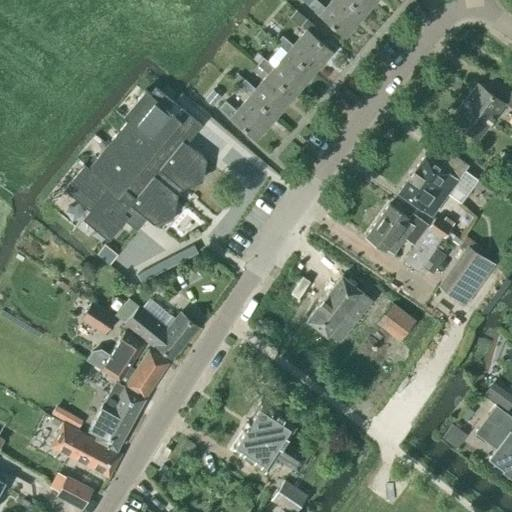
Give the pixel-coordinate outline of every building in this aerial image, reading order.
[(364,15),(346,0),(330,0),(324,7),(315,0),(301,0),(344,37),(364,15)] [(346,0),(364,15),(376,0),(346,0)] [(279,46),(287,52),(287,51),(313,74),(332,52),(306,29),(293,45),(282,36),(276,43),(279,46)] [(279,46),(267,61),(263,57),(257,64),(268,74),(268,73),(294,96),(313,74),(287,51),(287,52),(279,46)] [(244,79),(238,86),(249,96),(249,95),(275,118),(294,96),(268,73),(268,74),(255,89),(244,79)] [(503,102),(511,109),(511,108),(511,92),(490,76),(482,86),(477,82),(451,118),(478,137),(503,102)] [(84,163),(63,188),(85,207),(78,216),(105,238),(122,217),(134,227),(137,229),(137,228),(135,226),(143,216),(152,223),(153,222),(172,215),(175,195),(176,194),(175,193),(180,187),(181,188),(182,187),(201,180),(204,160),(205,159),(186,143),(201,125),(154,86),(148,92),(145,89),(122,117),(125,119),(87,166),(84,163)] [(213,90),(204,99),(212,106),(220,96),(213,90)] [(256,140),(275,118),(249,95),(249,96),(236,110),(225,101),(219,108),(256,140)] [(424,155),(413,170),(447,194),(468,165),(450,153),(441,167),(424,155)] [(421,209),(431,216),(447,194),(413,170),(397,192),(420,209),(421,209)] [(428,227),(411,214),(408,219),(388,204),(365,236),(385,250),(386,249),(393,254),(405,238),(418,247),(405,264),(417,273),(422,266),(432,273),(442,259),(438,255),(446,242),(443,239),(448,232),(448,231),(450,230),(449,229),(453,222),(445,216),(440,222),(435,218),(428,227)] [(448,232),(443,239),(446,242),(448,239),(455,244),(464,250),(467,246),(468,245),(461,240),(448,231),(448,232)] [(464,305),(494,265),(481,256),(486,250),(471,239),(468,245),(467,246),(464,250),(438,285),(464,305)] [(328,334),(338,342),(371,299),(341,275),(306,320),(326,336),(328,334)] [(128,296),(114,313),(153,346),(155,344),(171,358),(197,327),(180,312),(175,318),(171,315),(163,325),(128,296)] [(78,318),(102,334),(114,316),(90,300),(78,318)] [(375,321),(398,339),(414,320),(391,301),(375,321)] [(168,362),(148,349),(134,369),(129,366),(139,350),(138,350),(143,343),(125,332),(121,338),(109,355),(99,348),(90,350),(85,359),(100,369),(119,380),(125,384),(124,385),(144,398),(168,362)] [(120,384),(121,383),(116,380),(88,430),(97,435),(95,439),(116,450),(144,399),(120,384)] [(495,402),(506,410),(511,400),(511,395),(504,390),(495,402)] [(275,455),(287,463),(296,450),(283,442),(293,426),(283,420),(284,418),(261,403),(261,402),(260,403),(261,403),(232,447),(256,462),(257,460),(267,466),(275,455)] [(474,432),(488,442),(495,448),(487,459),(504,471),(507,466),(511,469),(511,418),(495,405),(474,432)] [(62,422),(50,446),(108,477),(120,453),(62,422)] [(66,474),(55,495),(81,509),(92,488),(66,474)] [(270,499),(290,511),(294,511),(306,494),(283,479),(270,499)]
